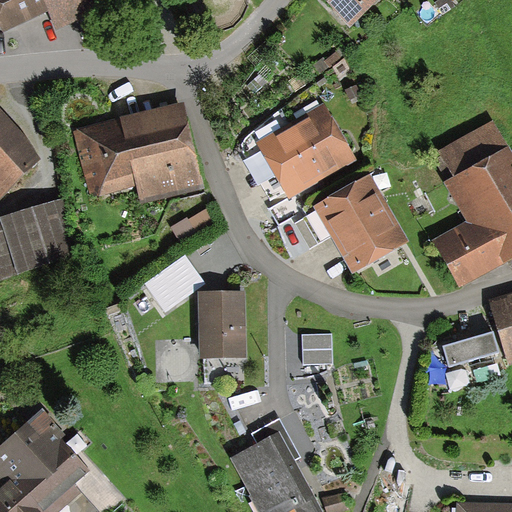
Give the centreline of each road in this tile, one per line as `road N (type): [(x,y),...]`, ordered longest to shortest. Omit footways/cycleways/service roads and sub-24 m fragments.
road 1 (residential): [(511,284),(419,310),(333,301),(288,281),(246,250),(226,204),(201,122),(202,68)]
road 2 (residential): [(202,68),(0,71)]
